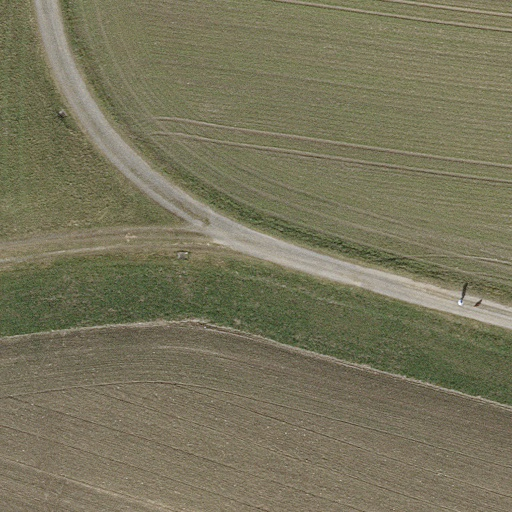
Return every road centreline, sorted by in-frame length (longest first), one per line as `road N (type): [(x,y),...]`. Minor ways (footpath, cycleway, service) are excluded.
road 1 (track): [(220,232),(511,321)]
road 2 (track): [(50,0),(53,31),(113,147),(220,232)]
road 3 (track): [(220,232),(0,251)]
